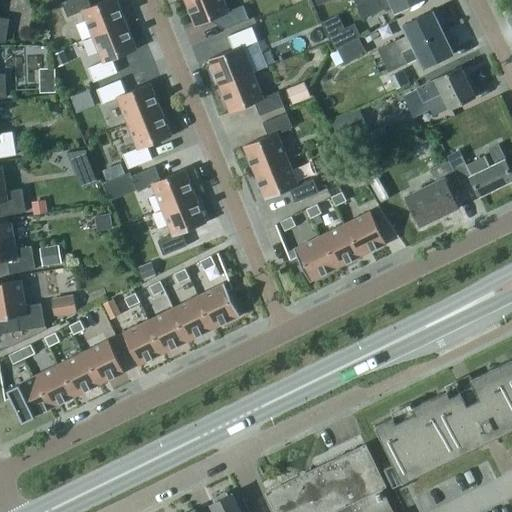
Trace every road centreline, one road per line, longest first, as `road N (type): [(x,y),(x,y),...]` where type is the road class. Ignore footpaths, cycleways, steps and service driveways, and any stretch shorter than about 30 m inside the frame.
road 1 (residential): [(287,331),(152,0)]
road 2 (residential): [(287,331),(0,476)]
road 3 (primary): [(46,511),(319,377)]
road 4 (residential): [(117,511),(348,398)]
road 5 (residential): [(511,221),(287,331)]
road 6 (primary): [(511,271),(319,377)]
road 7 (primary): [(319,377),(511,294)]
